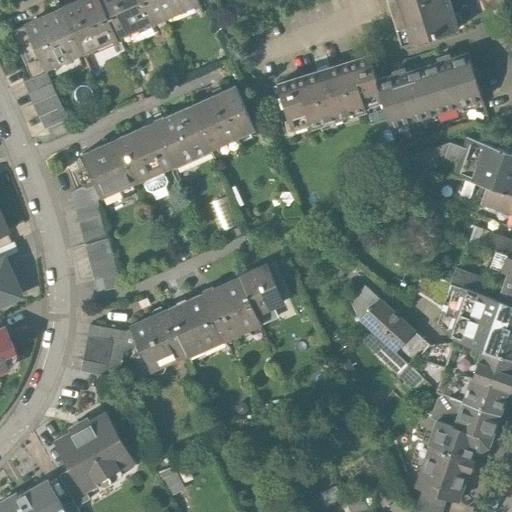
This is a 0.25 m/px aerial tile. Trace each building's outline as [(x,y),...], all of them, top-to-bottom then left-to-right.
[(84,0),(60,11),(82,59),(118,43),(98,0),(84,0)] [(143,0),(98,0),(118,43),(156,26),(143,0)] [(195,0),(143,0),(156,26),(199,7),(195,0)] [(389,0),(403,45),(459,29),(450,0),(389,0)] [(511,8),(511,0),(493,0),(505,18),(511,8)] [(23,27),(45,76),(82,59),(60,11),(23,27)] [(31,82),(45,76),(23,27),(9,33),(31,82)] [(421,58),(437,110),(483,96),(467,44),(421,58)] [(369,53),(278,80),(291,124),(310,118),(312,124),(369,107),(367,103),(383,98),(375,71),(369,53)] [(437,110),(421,58),(375,71),(383,98),(391,123),(437,110)] [(45,76),(31,82),(24,85),(45,132),(66,122),(45,76)] [(189,106),(210,151),(256,130),(236,85),(189,106)] [(189,106),(154,122),(174,167),(210,151),(189,106)] [(117,139),(137,183),(141,182),(163,172),(174,167),(154,122),(117,139)] [(475,181),(486,185),(511,193),(511,150),(466,135),(463,144),(457,159),(453,173),(465,177),(475,181)] [(117,139),(82,154),(95,183),(102,199),(137,183),(117,139)] [(457,159),(463,144),(450,139),(409,153),(416,174),(437,168),(433,157),(444,154),(457,159)] [(163,172),(141,182),(146,190),(152,193),(164,188),(167,182),(163,172)] [(456,175),(432,181),(436,194),(459,188),(456,175)] [(475,181),(465,177),(460,193),(470,196),(475,181)] [(102,199),(95,183),(70,194),(85,247),(97,293),(121,290),(96,202),(102,199)] [(480,202),(511,213),(511,193),(486,185),(480,202)] [(416,193),(403,188),(399,201),(412,206),(416,193)] [(226,197),(208,205),(221,233),(238,226),(226,197)] [(0,238),(8,234),(0,215),(0,238)] [(470,235),(506,248),(510,250),(511,244),(511,236),(474,222),(470,235)] [(0,250),(13,245),(8,234),(0,238),(0,250)] [(18,257),(13,245),(0,250),(0,262),(1,264),(12,260),(18,257)] [(500,266),(504,268),(511,270),(511,250),(510,250),(506,248),(500,266)] [(267,258),(240,271),(263,322),(277,316),(271,304),(285,298),(267,258)] [(12,260),(0,264),(0,306),(27,294),(12,260)] [(495,295),(501,282),(454,264),(449,278),(495,295)] [(501,282),(495,295),(498,296),(511,300),(511,270),(504,268),(501,282)] [(202,288),(225,339),(263,322),(240,271),(202,288)] [(486,311),(495,305),(498,296),(495,295),(449,278),(442,295),(486,311)] [(350,299),(359,317),(378,296),(363,282),(350,299)] [(166,304),(185,350),(188,356),(225,339),(202,288),(166,304)] [(384,340),(396,351),(415,330),(378,296),(359,317),(384,340)] [(495,305),(490,322),(511,329),(511,300),(498,296),(495,305)] [(454,335),(480,344),(487,321),(434,301),(428,316),(454,335)] [(166,304),(130,320),(150,366),(185,350),(166,304)] [(487,321),(480,344),(511,354),(511,329),(490,322),(487,321)] [(129,331),(89,324),(81,371),(121,378),(129,331)] [(0,330),(0,371),(15,364),(9,353),(22,348),(12,326),(0,330)] [(396,351),(384,340),(374,351),(414,388),(424,377),(396,351)] [(511,354),(480,344),(464,397),(502,410),(511,380),(511,354)] [(429,417),(454,425),(464,397),(438,388),(429,417)] [(479,434),(492,439),(502,410),(464,397),(454,425),(447,444),(474,453),(479,434)] [(239,401),(236,405),(236,410),(239,412),(244,412),(247,408),(247,404),(243,401),(239,401)] [(272,402),(262,403),(264,419),(274,418),(272,402)] [(133,459),(105,407),(53,436),(69,466),(81,488),(133,459)] [(448,496),(458,500),(474,453),(447,444),(431,438),(415,485),(422,487),(448,496)] [(87,498),(81,488),(69,466),(58,472),(72,497),(76,504),(87,498)] [(176,470),(164,476),(173,493),(185,486),(176,470)] [(16,485),(0,493),(0,511),(69,511),(63,502),(46,472),(18,489),(16,485)] [(336,483),(322,490),(328,504),(343,497),(336,483)] [(442,511),(448,496),(422,487),(415,506),(418,511),(442,511)] [(227,489),(213,495),(217,504),(231,498),(227,489)] [(355,511),(368,505),(361,491),(348,498),(355,511)] [(63,502),(69,511),(80,511),(76,504),(72,497),(63,502)] [(232,501),(219,507),(221,511),(225,511),(235,507),(232,501)]
